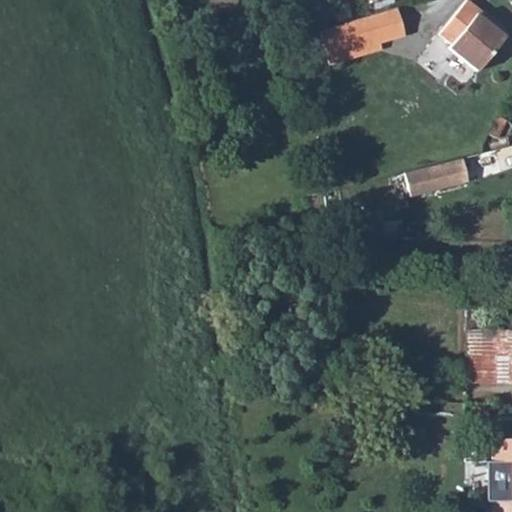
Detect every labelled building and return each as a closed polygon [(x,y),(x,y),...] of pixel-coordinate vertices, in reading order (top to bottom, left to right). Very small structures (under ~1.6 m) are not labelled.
[(479,11),(466,0),(438,35),(451,45),(447,49),(476,72),(504,38),(476,16),(479,11)] [(402,36),(394,9),(370,16),(379,43),(402,36)] [(479,11),(476,16),(504,38),(507,34),(479,11)] [(379,43),(370,16),(318,32),(328,65),(371,53),(369,46),(379,43)] [(381,50),(379,43),(369,46),(371,53),(381,50)] [(506,121),(497,116),(488,135),(497,139),(506,121)] [(460,159),(401,174),(408,198),(466,184),(460,159)] [(511,332),(467,331),(466,383),(511,384),(511,332)] [(505,462),(505,502),(492,502),(492,511),(511,511),(511,439),(492,440),(492,462),(505,462)]
